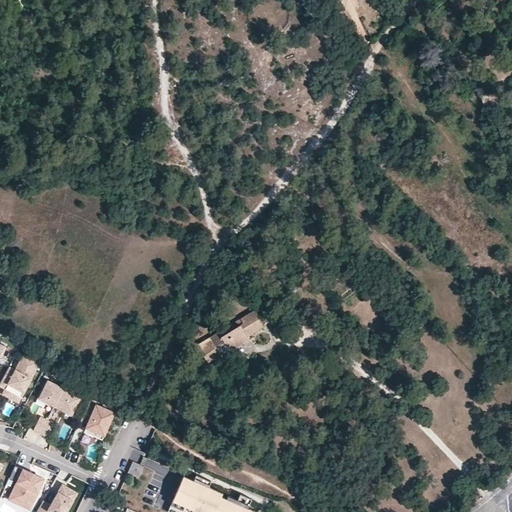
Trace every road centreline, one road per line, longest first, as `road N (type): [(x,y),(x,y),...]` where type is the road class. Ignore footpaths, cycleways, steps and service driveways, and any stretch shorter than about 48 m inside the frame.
road 1 (track): [(214,237),(248,225),(342,108),(413,0)]
road 2 (track): [(104,482),(214,237)]
road 3 (track): [(157,0),(165,120),(200,184),(214,237)]
